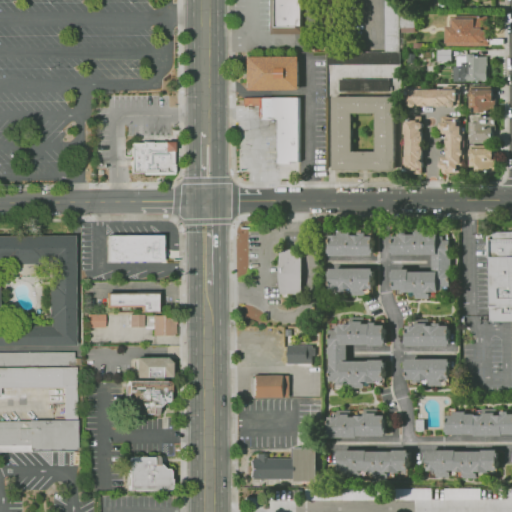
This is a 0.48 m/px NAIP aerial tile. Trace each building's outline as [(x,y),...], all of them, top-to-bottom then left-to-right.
[(269,0),(309,0),(310,36),(270,36),(269,0)] [(385,0),(387,49),(400,49),(399,0),(385,0)] [(418,27),(403,27),(403,13),(418,13),(418,27)] [(448,13),(447,46),(488,47),(489,14),(448,13)] [(436,65),(453,64),(452,51),(435,52),(436,65)] [(330,53),(330,85),(400,84),(400,53),(330,53)] [(241,54),(297,55),(297,89),(241,89),(241,54)] [(463,56),(463,80),(487,80),(487,56),(463,56)] [(338,91),(388,90),(388,78),(338,80),(338,91)] [(409,104),(457,104),(457,89),(409,89),(409,104)] [(472,89),(472,111),(492,112),(492,90),(472,89)] [(241,97),(298,96),(299,162),(291,162),(291,164),(275,164),(275,118),(256,118),(256,105),(241,105),(241,97)] [(333,97),(333,169),(395,169),(395,96),(333,97)] [(407,117),(407,174),(422,174),(422,117),(407,117)] [(437,119),(465,118),(465,163),(446,163),(446,134),(438,134),(437,119)] [(472,119),(472,141),(495,141),(495,120),(472,119)] [(130,143),(142,142),(142,141),(151,141),(151,142),(160,142),(160,143),(163,143),(163,141),(172,141),(173,150),(174,174),(142,174),(142,172),(130,172),(130,143)] [(470,149),(492,148),(493,170),(470,170),(470,149)] [(393,234),(450,234),(451,296),(396,297),(395,271),(433,271),(432,254),(393,255),(393,234)] [(0,235),(73,235),(73,345),(0,345),(0,235)] [(106,235),(161,235),(161,261),(106,261),(106,235)] [(329,235),(372,235),(372,256),(330,256),(329,235)] [(511,322),(491,322),(490,235),(511,235),(511,322)] [(303,249),(303,293),(280,293),(279,249),(303,249)] [(373,267),(331,268),(331,285),(350,285),(350,292),(365,291),(365,287),(373,287),(373,267)] [(108,293),(163,293),(163,313),(142,312),(142,307),(108,306),(108,293)] [(106,314),(90,314),(90,328),(105,328),(106,314)] [(131,314),(130,326),(144,326),(144,314),(131,314)] [(155,318),(176,317),(177,335),(155,335),(155,318)] [(383,324),(329,324),(330,387),(387,387),(387,361),(350,362),(349,347),(383,347),(383,324)] [(406,324),(449,324),(449,345),(407,345),(406,324)] [(288,345),(311,345),(311,360),(288,361),(288,345)] [(0,351),(75,351),(75,364),(0,364),(0,351)] [(137,357),(136,374),(170,374),(170,364),(161,364),(161,357),(137,357)] [(450,361),(408,361),(409,378),(427,378),(427,385),(442,385),(442,380),(450,380),(450,361)] [(0,367),(79,367),(79,450),(0,450),(0,420),(64,420),(64,387),(2,387),(2,396),(0,396),(0,367)] [(253,376),(290,376),(290,397),(254,397),(253,376)] [(172,383),(128,383),(128,415),(157,415),(156,404),(172,404),(172,383)] [(328,413),(384,411),(384,434),(329,435),(328,413)] [(447,411),(511,411),(511,432),(447,432),(447,411)] [(319,448),(319,481),(297,481),(297,448),(319,448)] [(426,472),(508,471),(508,450),(426,451),(426,472)] [(327,473),(409,472),(409,451),(327,452),(327,473)] [(130,456),(131,490),(169,489),(168,466),(159,467),(158,455),(130,456)] [(251,479),(295,480),(295,460),(251,459),(251,479)] [(330,489),(366,488),(366,497),(330,498),(330,489)] [(389,489),(426,488),(426,497),(390,498),(389,489)] [(444,489),(480,488),(480,498),(444,499),(444,489)]
